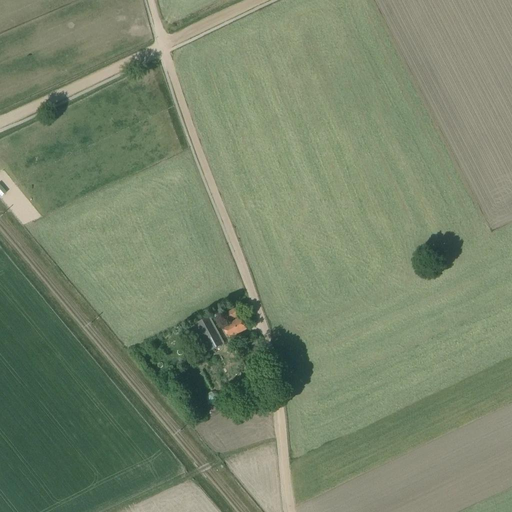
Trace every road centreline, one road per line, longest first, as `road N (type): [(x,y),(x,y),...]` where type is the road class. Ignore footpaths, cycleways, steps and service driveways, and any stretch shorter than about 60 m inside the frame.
road 1 (track): [(163,47),(275,362),(291,511)]
road 2 (track): [(113,511),(243,447),(281,439)]
road 3 (track): [(0,124),(163,47)]
